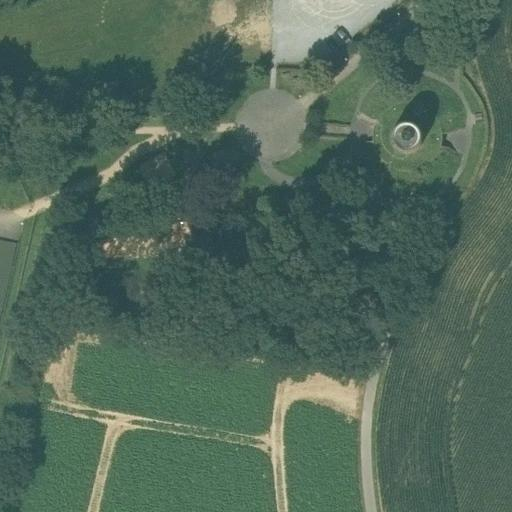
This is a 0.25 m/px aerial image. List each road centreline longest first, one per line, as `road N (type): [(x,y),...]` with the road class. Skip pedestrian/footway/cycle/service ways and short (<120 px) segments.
road 1 (track): [(0,120),(117,132),(256,126)]
road 2 (track): [(381,327),(362,454),(370,511)]
road 3 (track): [(35,212),(109,181),(174,133)]
